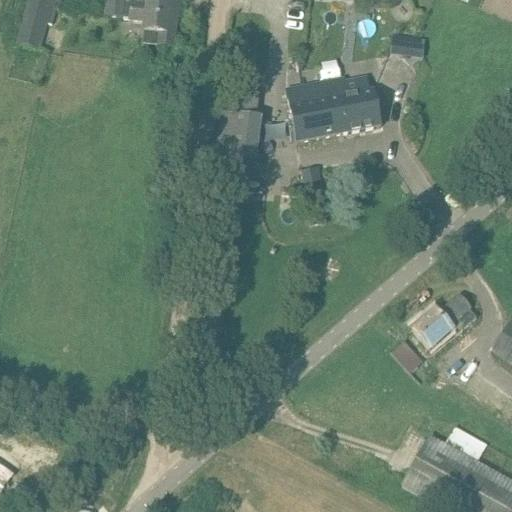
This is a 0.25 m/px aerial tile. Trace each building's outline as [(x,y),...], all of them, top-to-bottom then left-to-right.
[(54,0),(27,0),(16,44),(41,51),(54,0)] [(178,7),(170,6),(147,4),(147,7),(132,5),(132,0),(106,0),(104,19),(128,22),(128,23),(143,25),(142,34),(157,36),(156,47),(173,49),(178,7)] [(344,81),(305,89),(286,92),(297,146),(380,130),(373,93),(347,98),(344,81)] [(260,122),(221,117),(216,162),(255,167),(260,122)] [(320,168),(304,172),(310,197),(326,193),(320,168)] [(476,321),(472,315),(459,300),(438,317),(436,314),(413,335),(428,353),(450,334),(455,339),(476,321)] [(511,366),(511,324),(492,352),(511,366)] [(411,376),(425,364),(406,343),(393,355),(411,376)] [(511,511),(511,485),(430,439),(401,489),(442,511),(511,511)] [(0,489),(11,479),(0,467),(0,489)]
